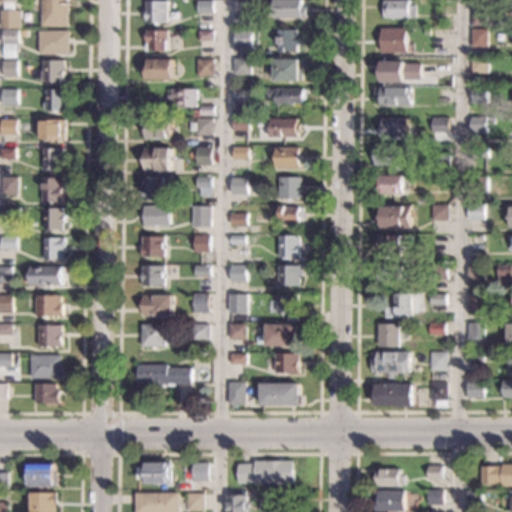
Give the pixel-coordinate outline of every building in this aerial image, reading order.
[(14,0),(14,11),(19,11),(19,29),(0,29),(0,11),(2,11),(2,5),(0,5),(0,0),(14,0)] [(66,0),(66,27),(39,27),(39,8),(38,8),(38,2),(40,2),(40,0),(66,0)] [(301,0),(301,7),(306,7),(306,19),(273,18),(273,0),(301,0)] [(212,14),(196,14),(196,1),(212,2),(212,14)] [(408,1),(408,6),(416,6),(415,20),(383,19),(384,1),(408,1)] [(166,23),(158,23),(158,25),(153,25),(153,23),(144,23),(144,18),(142,18),(142,13),(144,13),(144,2),(167,2),(166,23)] [(488,26),(470,25),(470,10),(474,10),(488,11),(488,26)] [(30,19),(29,23),(25,23),(22,20),(23,16),(27,15),(30,19)] [(250,28),(233,28),(234,15),(250,15),(250,28)] [(408,54),(380,53),(381,29),(408,30),(408,54)] [(487,48),(470,48),(470,29),(478,29),(488,30),(487,48)] [(167,51),(149,51),(149,53),(143,53),(143,43),(145,43),(145,30),(168,31),(167,51)] [(251,31),(250,50),(234,49),(235,30),(251,31)] [(296,36),(302,36),(301,46),(296,46),(296,53),(276,52),(276,30),(296,30),(296,36)] [(448,49),(431,48),(432,30),(437,30),(448,30),(448,49)] [(213,31),(213,42),(198,41),(198,31),(213,31)] [(17,45),(0,44),(0,32),(17,32),(17,45)] [(67,55),(37,54),(37,32),(68,32),(67,55)] [(487,75),(470,74),(470,57),(488,58),(487,75)] [(250,75),(233,75),(234,58),(249,59),(250,59),(250,75)] [(172,81),(145,81),(145,67),(147,67),(147,59),(172,60),(172,81)] [(212,78),(195,77),(196,60),(207,60),(213,60),(212,78)] [(303,82),(274,81),(275,60),(304,61),(303,82)] [(15,78),(0,77),(0,61),(15,62),(15,78)] [(63,83),(39,83),(41,61),(63,61),(63,83)] [(424,80),(383,79),(383,61),(407,61),(407,63),(424,64),(424,80)] [(413,93),(415,93),(415,100),(413,100),(413,107),(381,106),(382,104),(377,104),(377,89),(382,89),(382,86),(413,87),(413,93)] [(487,105),(471,105),(471,88),(488,88),(487,105)] [(196,109),(169,108),(169,102),(165,102),(165,95),(169,95),(169,89),(196,90),(196,109)] [(16,105),(0,105),(0,90),(15,90),(16,90),(16,105)] [(248,102),(233,102),(233,90),(249,91),(248,102)] [(306,96),(304,96),(303,105),(274,105),(274,100),(266,99),(267,90),(306,90),(306,96)] [(64,98),(67,98),(67,112),(41,111),(41,104),(43,104),(44,91),(64,91),(64,98)] [(214,117),(200,116),(200,107),(215,107),(214,117)] [(12,109),(12,117),(3,116),(3,108),(12,109)] [(485,134),(470,133),(471,118),(485,119),(485,134)] [(211,120),(211,135),(195,135),(195,119),(211,120)] [(249,132),(232,131),(232,119),(249,119),(249,132)] [(297,125),(301,125),(300,134),(298,133),(298,139),(269,138),(270,119),(297,120),(297,125)] [(408,139),(381,138),(382,119),(409,119),(408,139)] [(448,133),(432,133),(432,119),(449,119),(448,133)] [(15,137),(0,136),(0,120),(16,120),(15,137)] [(172,131),(169,131),(169,141),(143,140),(144,120),(172,120),(172,131)] [(64,144),(50,144),(50,141),(38,141),(38,121),(65,121),(64,144)] [(400,163),(403,163),(403,171),(393,171),(393,166),(376,166),(376,147),(400,147),(400,163)] [(211,148),(210,167),(195,166),(196,148),(211,148)] [(248,169),(233,170),(232,148),(248,148),(248,169)] [(299,157),(303,157),(303,161),(300,161),(300,169),(275,169),(275,148),(299,149),(299,157)] [(488,159),(472,158),(472,148),(488,148),(488,159)] [(14,160),(0,159),(0,149),(15,149),(14,160)] [(62,150),(62,158),(67,158),(67,164),(62,164),(62,172),(42,171),(42,149),(62,150)] [(171,149),(171,158),(173,158),(173,163),(170,163),(170,173),(142,172),(143,149),(171,149)] [(449,173),(440,172),(440,165),(449,165),(449,173)] [(403,195),(379,194),(380,177),(404,178),(403,195)] [(448,188),(432,188),(432,177),(448,177),(448,188)] [(487,193),(470,192),(470,177),(487,178),(487,193)] [(17,196),(0,196),(1,178),(6,178),(18,178),(17,196)] [(211,179),(211,198),(198,197),(198,189),(195,189),(196,178),(211,179)] [(248,195),(231,195),(231,178),(248,178),(248,195)] [(301,200),(279,200),(280,178),(301,179),(301,200)] [(60,187),(63,187),(63,189),(65,189),(65,192),(63,192),(63,204),(52,204),(52,205),(49,205),(49,204),(41,203),(41,179),(60,179),(60,187)] [(162,185),(165,185),(164,192),(162,192),(162,200),(143,199),(143,179),(162,179),(162,185)] [(448,221),(432,220),(432,205),(448,206),(448,221)] [(484,221),(467,221),(467,205),(485,205),(484,221)] [(412,229),(379,229),(380,206),(412,207),(412,229)] [(169,227),(142,226),(142,207),(169,207),(169,227)] [(0,208),(12,209),(11,218),(0,217),(0,208)] [(61,216),(64,216),(64,223),(62,223),(62,232),(43,232),(44,208),(61,208),(61,216)] [(209,227),(195,227),(195,220),(194,220),(194,208),(210,208),(209,227)] [(299,213),(302,213),(302,219),(299,218),(299,225),(279,225),(280,208),(299,209),(299,213)] [(246,226),(229,226),(230,213),(247,214),(246,226)] [(400,246),(404,246),(404,251),(402,251),(402,258),(383,257),(383,251),(379,251),(379,235),(400,235),(400,246)] [(211,253),(193,252),(194,236),(197,236),(211,236),(211,253)] [(245,247),(231,246),(232,236),(245,236),(245,247)] [(298,237),(298,247),(299,247),(299,259),(279,259),(279,236),(298,237)] [(482,254),(467,253),(467,236),(483,236),(482,254)] [(16,251),(0,251),(0,237),(16,238),(17,238),(16,251)] [(163,258),(141,258),(141,250),(138,250),(138,245),(141,245),(141,237),(164,238),(163,258)] [(63,248),(67,248),(67,253),(62,253),(62,262),(54,262),(54,264),(51,264),(51,261),(43,261),(44,239),(63,239),(63,248)] [(401,274),(405,274),(405,281),(395,281),(395,283),(386,283),(386,281),(378,281),(378,264),(402,264),(401,274)] [(447,280),(431,280),(431,264),(447,265),(447,280)] [(484,282),(466,282),(467,264),(484,265),(484,282)] [(511,286),(496,286),(496,266),(511,266),(511,265),(511,286)] [(164,288),(141,287),(141,266),(164,266),(164,288)] [(245,283),(230,283),(230,266),(246,266),(245,283)] [(300,267),(300,273),(302,273),(302,278),(300,278),(300,287),(279,287),(279,266),(300,267)] [(11,284),(0,283),(0,267),(11,268),(11,284)] [(62,287),(30,286),(30,267),(63,268),(62,287)] [(210,278),(194,278),(194,267),(210,267),(210,278)] [(411,320),(388,319),(388,312),(385,312),(385,308),(388,309),(388,307),(393,307),(394,294),(411,295),(411,320)] [(484,316),(467,315),(467,294),(485,294),(484,316)] [(172,302),(175,302),(175,306),(173,306),(172,318),(141,317),(141,309),(139,309),(140,303),(141,304),(142,295),(173,296),(172,302)] [(208,313),(193,312),(193,295),(198,295),(208,295),(208,313)] [(248,315),(229,315),(229,295),(248,295),(248,315)] [(298,314),(276,313),(277,295),(299,295),(298,314)] [(445,306),(430,305),(430,295),(433,295),(446,295),(445,306)] [(12,314),(0,313),(0,296),(13,296),(12,314)] [(60,305),(66,305),(66,311),(63,311),(62,319),(35,318),(36,296),(60,297),(60,305)] [(444,324),(444,336),(428,335),(428,323),(444,324)] [(484,342),(465,341),(466,323),(484,324),(484,342)] [(13,336),(0,336),(0,325),(11,326),(13,326),(13,336)] [(165,348),(158,348),(158,351),(154,351),(154,349),(141,348),(141,340),(139,340),(139,333),(141,333),(141,325),(165,326),(165,348)] [(208,341),(192,340),(192,325),(199,325),(208,325),(208,341)] [(246,325),(245,341),(229,340),(229,325),(246,325)] [(297,335),(301,335),(300,339),(297,339),(297,347),(265,346),(265,325),(297,325),(297,335)] [(399,347),(377,347),(378,325),(400,325),(399,347)] [(62,348),(39,347),(39,326),(41,326),(62,327),(62,348)] [(446,372),(428,371),(429,352),(447,353),(446,372)] [(482,362),(466,361),(466,352),(482,352),(482,362)] [(410,374),(396,374),(396,379),(388,379),(388,374),(377,374),(377,373),(372,373),(372,354),(376,354),(376,353),(410,353),(410,374)] [(12,368),(0,367),(0,354),(12,354),(12,368)] [(247,366),(230,366),(230,354),(244,354),(247,355),(247,366)] [(61,379),(30,378),(30,355),(62,356),(61,379)] [(298,374),(275,373),(275,355),(298,355),(298,374)] [(168,369),(192,369),(192,385),(168,385),(168,387),(152,387),(152,385),(138,385),(138,366),(168,366),(168,369)] [(511,398),(503,398),(503,381),(511,381),(511,398)] [(0,383),(0,398),(7,399),(8,384),(0,383)] [(245,405),(228,405),(228,383),(245,383),(245,405)] [(447,409),(435,409),(435,401),(430,401),(429,383),(446,383),(447,409)] [(483,399),(466,398),(466,383),(477,383),(483,383),(483,399)] [(299,394),(302,394),(301,407),(261,406),(261,384),(299,384),(299,394)] [(55,391),(63,391),(63,396),(60,396),(60,405),(34,404),(34,396),(33,396),(33,392),(35,392),(35,385),(55,385),(55,391)] [(412,408),(373,407),(374,385),(412,386),(412,408)] [(296,483),(239,483),(239,463),(256,462),(256,459),(296,459),(296,483)] [(172,484),(144,484),(144,479),(138,479),(138,468),(145,468),(145,462),(172,462),(172,484)] [(209,482),(193,482),(192,463),(209,463),(209,482)] [(511,486),(502,487),(502,483),(482,483),(481,467),(502,467),(502,464),(511,464),(511,486)] [(58,487),(29,487),(29,465),(57,465),(58,487)] [(442,479),(428,479),(428,466),(442,466),(442,479)] [(401,476),(405,476),(405,484),(400,484),(400,486),(377,486),(377,468),(401,469),(401,476)] [(9,489),(0,489),(0,474),(9,474),(9,489)] [(405,511),(375,511),(374,491),(405,490),(405,511)] [(444,505),(427,505),(427,490),(444,490),(444,505)] [(482,501),(466,501),(466,490),(482,490),(482,501)] [(58,508),(56,508),(56,511),(32,511),(32,494),(57,493),(58,508)] [(180,511),(136,511),(136,494),(180,493),(180,511)] [(205,511),(187,511),(187,494),(204,494),(205,511)] [(248,511),(228,511),(228,496),(248,495),(248,511)] [(9,511),(0,511),(0,503),(9,503),(9,511)]
